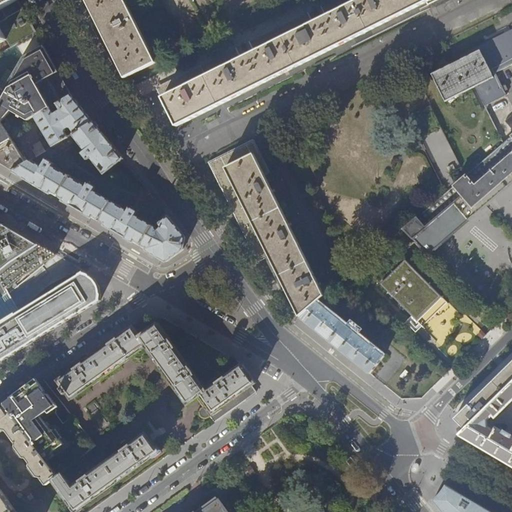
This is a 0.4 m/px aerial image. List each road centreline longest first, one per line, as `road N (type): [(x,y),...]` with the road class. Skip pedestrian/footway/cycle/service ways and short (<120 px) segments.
road 1 (residential): [(44,0),(103,101),(214,253)]
road 2 (residential): [(306,371),(290,394),(126,511)]
road 3 (residential): [(0,392),(157,288)]
road 4 (residential): [(157,288),(0,195)]
road 5 (residential): [(306,371),(157,288)]
road 6 (residential): [(214,253),(306,371)]
road 7 (residential): [(412,432),(511,333)]
road 8 (residential): [(306,371),(388,474)]
road 9 (residential): [(412,432),(337,376),(306,371)]
